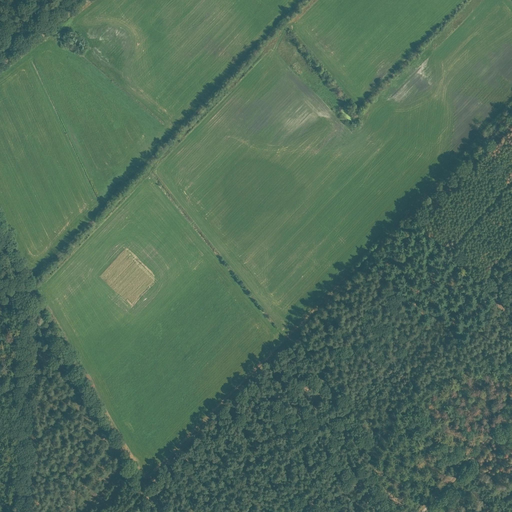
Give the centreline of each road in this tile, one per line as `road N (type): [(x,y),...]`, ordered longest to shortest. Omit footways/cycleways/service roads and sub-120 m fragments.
road 1 (track): [(142,483),(511,113)]
road 2 (track): [(312,0),(31,291)]
road 3 (track): [(159,511),(26,282)]
road 4 (track): [(26,282),(22,511)]
road 5 (track): [(412,214),(511,317)]
road 6 (track): [(423,511),(511,410)]
